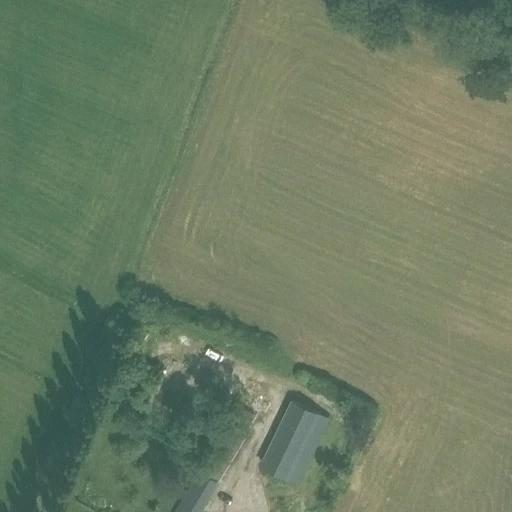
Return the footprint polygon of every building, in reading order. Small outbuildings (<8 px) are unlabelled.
[(329,417),(292,398),(261,465),(300,484),(329,417)] [(198,466),(220,479),(249,430),(246,429),(255,415),(238,405),(230,419),(227,417),(198,466)] [(175,433),(179,422),(165,416),(160,427),(175,433)] [(200,471),(174,511),(200,511),(219,482),(200,471)] [(307,511),(311,506),(294,499),(287,511),(307,511)]
